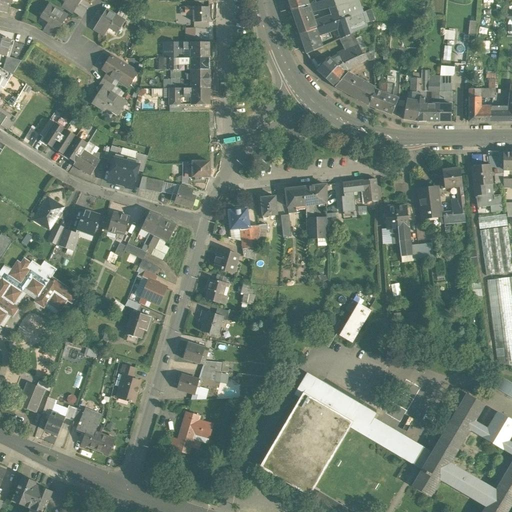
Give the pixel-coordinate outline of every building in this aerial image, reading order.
[(0,0),(0,12),(7,14),(9,4),(12,5),(13,0),(0,0)] [(81,0),(65,0),(65,1),(76,8),(81,0)] [(288,0),(291,9),(308,5),(306,0),(288,0)] [(330,0),(326,1),(329,8),(331,15),(334,22),(335,22),(362,13),(357,0),(330,0)] [(76,8),(65,1),(62,6),(73,13),(76,8)] [(326,1),(308,5),(311,12),(329,8),(326,1)] [(308,5),(291,9),(300,34),(316,29),(314,24),(314,22),(311,12),(308,5)] [(66,17),(48,6),(42,15),(50,19),(46,26),(57,33),(66,17)] [(208,7),(193,8),(193,13),(193,22),(208,22),(208,7)] [(124,22),(105,10),(96,24),(107,31),(110,25),(112,26),(119,30),(124,22)] [(362,13),(335,22),(338,29),(339,32),(333,34),(336,41),(367,27),(362,13)] [(331,15),(314,22),(314,24),(316,29),(334,22),(331,15)] [(334,22),(316,29),(318,34),(318,35),(338,29),(335,22),(334,22)] [(107,31),(96,24),(93,30),(103,36),(107,31)] [(57,33),(46,26),(43,30),(54,37),(57,33)] [(185,38),(196,38),(196,28),(185,28),(185,38)] [(318,34),(316,29),(300,34),(307,54),(323,47),(318,35),(318,34)] [(456,31),(445,30),(444,39),(455,40),(456,31)] [(12,41),(0,36),(0,55),(6,58),(12,41)] [(354,45),(351,38),(343,41),(348,52),(356,48),(354,45)] [(16,43),(13,55),(22,57),(26,46),(16,43)] [(177,58),(177,43),(169,44),(169,51),(169,58),(177,58)] [(208,43),(191,43),(191,50),(191,58),(208,58),(208,43)] [(348,52),(338,57),(331,61),(337,67),(357,57),(363,54),(359,47),(356,48),(348,52)] [(363,54),(357,57),(360,63),(368,60),(365,53),(363,54)] [(21,62),(7,57),(3,69),(12,75),(21,62)] [(135,72),(111,57),(103,70),(107,73),(106,74),(117,81),(126,86),(135,72)] [(357,57),(337,67),(344,73),(348,69),(360,63),(357,57)] [(169,58),(164,59),(164,70),(174,70),(177,70),(177,58),(169,58)] [(208,58),(191,58),(191,70),(209,70),(208,58)] [(328,58),(317,71),(326,79),(337,67),(331,61),(328,58)] [(414,66),(403,66),(403,75),(413,75),(414,66)] [(3,69),(0,67),(0,75),(2,76),(1,77),(8,82),(12,75),(3,69)] [(337,67),(326,79),(335,87),(346,75),(344,73),(337,67)] [(191,70),(191,89),(209,88),(209,70),(191,70)] [(375,87),(348,73),(346,75),(335,87),(341,90),(369,105),(375,90),(375,87)] [(106,74),(103,79),(114,86),(117,81),(106,74)] [(428,77),(421,76),(421,78),(420,91),(432,91),(439,91),(439,83),(439,81),(440,77),(428,77)] [(421,78),(412,78),(411,100),(419,102),(420,97),(420,91),(421,78)] [(114,86),(103,79),(98,86),(110,94),(110,93),(114,86)] [(181,79),(170,79),(170,89),(179,89),(180,89),(181,89),(181,79)] [(451,81),(439,81),(439,83),(439,91),(451,91),(451,81)] [(509,107),(491,107),(490,112),(490,121),(511,121),(511,83),(511,84),(509,107)] [(110,94),(98,86),(97,87),(101,89),(95,98),(96,99),(93,103),(92,103),(91,104),(104,112),(107,106),(119,113),(125,103),(110,93),(110,94)] [(209,88),(191,89),(191,94),(191,105),(209,105),(209,88)] [(153,98),(163,97),(162,89),(153,89),(153,98)] [(179,94),(179,89),(170,89),(169,89),(169,105),(179,105),(179,94)] [(479,89),(469,89),(469,97),(479,97),(479,89)] [(382,93),(375,90),(369,105),(380,110),(387,95),(382,93)] [(391,96),(387,95),(380,110),(392,115),(398,99),(391,96)] [(447,95),(439,96),(439,104),(451,104),(451,98),(447,98),(447,95)] [(479,97),(469,97),(470,122),(490,121),(490,112),(491,107),(479,107),(479,97)] [(411,100),(406,100),(403,119),(417,122),(419,104),(419,102),(411,100)] [(424,104),(419,104),(417,122),(439,122),(439,104),(432,104),(424,104)] [(451,104),(439,104),(439,122),(451,122),(451,104)] [(54,122),(50,119),(41,133),(46,136),(54,122)] [(46,136),(42,142),(53,149),(65,129),(54,122),(46,136)] [(65,129),(53,149),(64,156),(77,136),(65,129)] [(77,136),(64,156),(75,163),(83,151),(88,143),(77,136)] [(96,149),(88,143),(83,151),(91,156),(96,149)] [(122,149),(111,146),(110,150),(108,160),(107,163),(113,164),(115,155),(120,157),(122,149)] [(110,150),(104,148),(102,158),(108,160),(110,150)] [(91,156),(83,151),(75,163),(74,164),(91,175),(96,167),(93,165),(96,160),(91,156)] [(511,152),(503,153),(503,170),(509,170),(509,180),(511,179),(511,152)] [(497,153),(488,153),(489,165),(490,165),(491,175),(499,174),(498,153),(497,153)] [(148,156),(137,154),(135,161),(140,162),(137,171),(143,173),(148,156)] [(120,157),(115,155),(113,164),(108,182),(120,186),(127,158),(120,157)] [(135,161),(127,158),(120,186),(132,189),(137,171),(140,162),(135,161)] [(210,162),(192,162),(193,177),(210,177),(210,162)] [(489,165),(472,167),(474,186),(491,184),(492,184),(491,175),(490,165),(489,165)] [(460,169),(443,171),(443,177),(445,188),(456,187),(462,186),(460,169)] [(163,181),(142,177),(139,189),(161,193),(163,183),(163,181)] [(375,179),(363,180),(364,190),(366,203),(378,201),(375,179)] [(511,179),(509,180),(503,180),(503,187),(511,187),(511,179)] [(363,180),(342,183),(345,208),(351,207),(350,192),(364,190),(363,180)] [(180,186),(163,183),(161,193),(172,195),(175,187),(179,189),(180,186)] [(491,184),(474,186),(475,197),(477,197),(477,195),(485,194),(485,188),(492,188),(491,184)] [(326,185),(304,188),(306,209),(306,222),(313,221),(313,217),(312,204),(326,203),(326,185)] [(194,190),(180,186),(179,189),(175,187),(172,195),(170,201),(175,202),(175,203),(193,208),(196,197),(192,196),(194,190)] [(458,200),(450,201),(452,214),(453,223),(465,222),(464,213),(466,213),(462,186),(456,187),(458,200)] [(304,188),(293,189),(293,188),(285,189),(286,197),(286,198),(287,198),(287,204),(288,207),(295,207),(295,210),(296,210),(306,209),(304,188)] [(437,188),(418,191),(421,217),(443,215),(442,206),(439,206),(437,188)] [(485,194),(477,195),(477,197),(478,206),(487,205),(486,197),(486,194),(485,194)] [(500,195),(492,196),(493,206),(502,205),(500,195)] [(63,207),(48,198),(49,198),(48,197),(47,198),(36,216),(44,221),(41,225),(50,230),(63,208),(64,208),(63,207)] [(275,197),(261,198),(263,218),(268,218),(268,216),(277,215),(275,197)] [(407,206),(396,207),(398,234),(404,233),(403,227),(408,226),(407,206)] [(241,208),(239,207),(236,207),(234,209),(234,211),(229,211),(231,229),(240,228),(249,227),(249,226),(247,209),(241,210),(241,208)] [(396,207),(385,208),(386,228),(392,228),(392,234),(398,234),(396,207)] [(99,215),(84,210),(77,229),(78,230),(78,229),(81,230),(93,234),(93,235),(100,215),(99,215)] [(163,219),(149,213),(146,218),(144,217),(142,220),(145,222),(141,229),(150,233),(154,235),(155,235),(163,219)] [(452,214),(443,215),(444,224),(453,223),(452,214)] [(506,214),(478,218),(479,230),(507,226),(506,214)] [(119,217),(112,215),(108,231),(115,234),(116,230),(125,233),(129,217),(120,215),(119,217)] [(288,215),(281,216),(283,237),(291,236),(288,215)] [(313,221),(306,222),(306,230),(306,233),(306,238),(327,237),(327,229),(327,216),(322,217),(313,217),(313,221)] [(163,219),(155,235),(154,235),(149,246),(154,249),(160,238),(168,242),(171,237),(173,238),(176,233),(173,231),(176,226),(163,219)] [(249,227),(240,228),(241,241),(258,239),(259,236),(260,232),(259,229),(259,225),(249,226),(249,227)] [(64,229),(57,226),(49,242),(56,245),(64,229)] [(511,264),(507,227),(480,231),(486,276),(511,272),(511,264)] [(240,228),(231,229),(232,239),(241,241),(240,228)] [(76,233),(64,229),(56,245),(74,251),(79,234),(76,233)] [(150,233),(144,244),(149,246),(154,235),(150,233)] [(410,239),(405,239),(404,233),(398,234),(400,256),(410,255),(412,255),(411,246),(410,239)] [(2,234),(0,235),(0,260),(13,241),(2,234)] [(258,239),(241,241),(242,249),(257,248),(258,239)] [(431,243),(418,244),(418,245),(419,258),(433,256),(431,243)] [(418,245),(411,246),(412,255),(410,255),(411,259),(419,258),(418,245)] [(257,248),(242,249),(243,256),(255,259),(257,248)] [(238,255),(218,249),(216,255),(218,255),(214,267),(233,273),(238,255)] [(17,260),(8,275),(3,272),(0,272),(0,277),(0,278),(0,332),(2,329),(0,327),(0,326),(8,315),(13,318),(20,308),(15,305),(25,289),(37,297),(34,303),(44,309),(47,304),(61,312),(67,302),(71,305),(78,294),(52,277),(57,270),(44,262),(41,267),(32,261),(32,263),(24,258),(21,263),(17,260)] [(159,267),(142,259),(139,267),(146,271),(155,275),(159,267)] [(155,275),(146,271),(143,277),(149,280),(154,283),(157,276),(155,275)] [(230,279),(219,276),(218,281),(228,284),(230,279)] [(511,277),(486,280),(497,362),(511,365),(511,277)] [(149,280),(142,297),(159,305),(166,288),(154,283),(149,280)] [(228,284),(218,281),(217,282),(209,280),(207,286),(209,287),(206,299),(225,305),(227,297),(222,296),(225,287),(227,287),(228,284)] [(248,304),(251,284),(245,282),(241,303),(248,304)] [(140,304),(128,300),(125,306),(134,309),(133,311),(137,313),(140,304)] [(358,304),(339,335),(352,343),(371,311),(358,304)] [(229,312),(217,308),(215,315),(222,316),(221,319),(227,321),(229,312)] [(133,311),(125,334),(129,335),(127,340),(136,343),(138,338),(141,339),(148,316),(137,313),(133,311)] [(215,315),(202,311),(199,322),(204,323),(201,332),(217,336),(221,319),(222,316),(215,315)] [(323,330),(317,341),(329,348),(335,337),(323,330)] [(194,345),(188,343),(183,359),(200,364),(205,348),(199,346),(200,344),(195,342),(194,345)] [(135,369),(122,365),(120,373),(125,374),(133,376),(135,369)] [(376,414),(307,373),(294,394),(300,397),(259,468),(309,497),(350,427),(422,469),(432,453),(373,418),(376,414)] [(133,376),(125,374),(118,398),(128,401),(128,402),(131,403),(131,402),(135,403),(141,382),(132,379),(133,376)] [(202,381),(182,375),(178,389),(195,394),(197,386),(200,387),(202,381)] [(511,383),(496,375),(490,385),(511,397),(511,383)] [(36,387),(45,390),(49,392),(51,386),(39,381),(36,387)] [(36,387),(27,383),(18,407),(36,414),(45,390),(36,387)] [(511,433),(511,420),(497,412),(487,429),(475,421),(485,404),(467,394),(422,469),(412,486),(431,497),(440,480),(485,507),(482,511),(507,511),(511,504),(511,443),(508,441),(511,433)] [(84,412),(78,409),(73,421),(79,424),(84,412)] [(93,415),(84,412),(79,424),(76,430),(77,430),(85,433),(88,428),(94,430),(94,431),(95,432),(102,416),(94,413),(93,415)] [(59,416),(51,413),(44,431),(57,436),(65,418),(59,416)] [(179,440),(176,450),(188,454),(194,435),(209,439),(213,425),(198,421),(199,417),(187,413),(179,440)] [(85,433),(80,446),(86,448),(86,447),(95,450),(101,434),(95,432),(94,431),(94,430),(88,428),(85,433)] [(108,437),(101,434),(95,450),(103,454),(103,455),(108,457),(115,439),(109,436),(108,437)] [(179,440),(172,438),(169,449),(176,450),(179,440)] [(37,483),(22,477),(12,501),(31,509),(29,511),(44,511),(53,492),(36,485),(37,483)] [(348,511),(349,511),(319,493),(314,500),(333,511),(348,511)]
